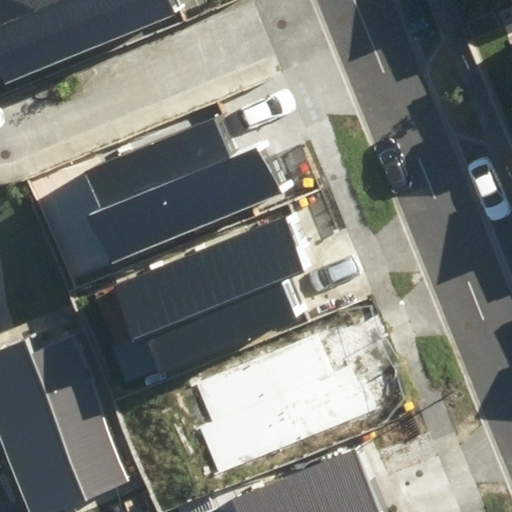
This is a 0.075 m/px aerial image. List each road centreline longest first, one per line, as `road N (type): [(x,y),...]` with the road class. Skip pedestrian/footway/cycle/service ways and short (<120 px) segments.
road 1 (residential): [(511,398),(350,21)]
road 2 (residential): [(350,21),(0,122)]
